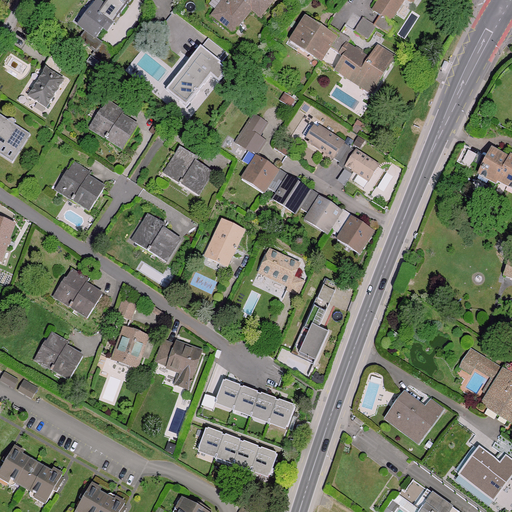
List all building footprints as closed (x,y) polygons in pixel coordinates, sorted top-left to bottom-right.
[(97,1),(78,27),(85,32),(97,41),(108,25),(113,29),(120,19),(118,17),(126,6),(117,0),(107,0),(104,5),(97,1)] [(225,1),(211,18),(235,36),(252,14),(261,20),(276,0),(235,0),(231,6),(225,1)] [(379,0),(372,12),(391,25),(406,1),(413,6),(417,0),(379,0)] [(329,34),(306,19),(290,44),(321,65),(330,51),(344,60),(335,74),(372,98),(397,59),(378,47),(370,60),(347,45),(350,42),(331,30),(329,34)] [(375,29),(363,21),(356,33),(368,41),(375,29)] [(97,41),(85,32),(79,40),(96,52),(102,44),(97,41)] [(226,56),(207,40),(201,48),(220,63),(226,56)] [(102,44),(96,52),(94,55),(108,65),(116,54),(102,44)] [(128,49),(118,61),(124,65),(134,54),(128,49)] [(225,72),(199,50),(165,90),(186,107),(211,76),(217,82),(225,72)] [(65,80),(46,69),(28,98),(47,110),(65,80)] [(286,94),(281,101),(291,108),(295,100),(286,94)] [(122,150),(137,127),(120,116),(122,112),(108,103),(91,130),(122,150)] [(26,130),(0,114),(0,148),(10,155),(26,130)] [(267,124),(254,116),(237,143),(252,152),(253,151),(258,154),(266,142),(259,137),(267,124)] [(320,132),(311,125),(304,136),(313,142),(311,145),(336,160),(346,145),(322,129),(320,132)] [(380,168),(346,145),(336,160),(341,164),(340,166),(351,174),(353,171),(370,183),(380,168)] [(200,198),(213,176),(195,165),(198,160),(180,149),(163,175),(200,198)] [(509,158),(492,149),(478,175),(496,185),(498,182),(511,189),(511,155),(509,158)] [(462,164),(470,168),(477,155),(469,151),(462,164)] [(279,173),(256,158),(242,181),(264,195),(268,188),(279,195),(275,201),(297,215),(301,209),(310,215),(307,221),(330,236),(333,230),(341,236),(338,241),(360,255),(374,233),(353,220),(355,217),(349,214),(344,210),(342,213),(321,200),(322,197),(318,194),(312,191),(311,193),(289,179),(290,177),(280,170),(279,173)] [(93,215),(107,192),(88,181),(91,177),(73,165),(56,192),(93,215)] [(168,263),(181,242),(163,232),(166,227),(148,216),(132,241),(168,263)] [(16,226),(0,219),(0,261),(3,262),(16,226)] [(245,234),(222,223),(206,257),(229,268),(245,234)] [(302,266),(271,251),(260,274),(288,288),(286,291),(299,297),(306,282),(296,277),(302,266)] [(511,257),(509,256),(502,275),(511,278),(511,257)] [(246,259),(243,258),(238,268),(241,269),(245,271),(250,261),(246,259)] [(88,283),(72,272),(53,300),(86,322),(102,297),(86,286),(88,283)] [(339,287),(325,282),(294,357),(317,367),(330,335),(321,331),(339,287)] [(138,307),(123,302),(117,317),(132,323),(138,307)] [(150,339),(123,329),(111,361),(137,371),(150,339)] [(68,343),(52,334),(35,362),(69,383),(84,357),(67,346),(68,343)] [(175,347),(164,343),(157,362),(169,367),(168,370),(181,374),(176,386),(189,391),(203,353),(176,343),(175,347)] [(511,373),(472,350),(462,367),(471,372),(475,365),(498,379),(484,404),(511,420),(511,373)] [(38,390),(23,381),(17,392),(32,400),(38,390)] [(295,407),(223,382),(214,406),(286,433),(295,407)] [(405,393),(387,417),(418,440),(442,409),(431,401),(425,408),(405,393)] [(278,456),(205,430),(196,455),(269,481),(278,456)] [(66,477),(14,449),(0,474),(0,480),(14,488),(16,485),(35,496),(33,500),(46,508),(54,494),(56,495),(66,477)] [(480,450),(462,474),(493,498),(511,473),(511,462),(506,458),(501,466),(480,450)] [(124,504),(91,485),(76,511),(124,511),(126,508),(123,506),(124,504)] [(457,511),(432,495),(418,511),(457,511)] [(208,511),(183,497),(173,511),(208,511)]
